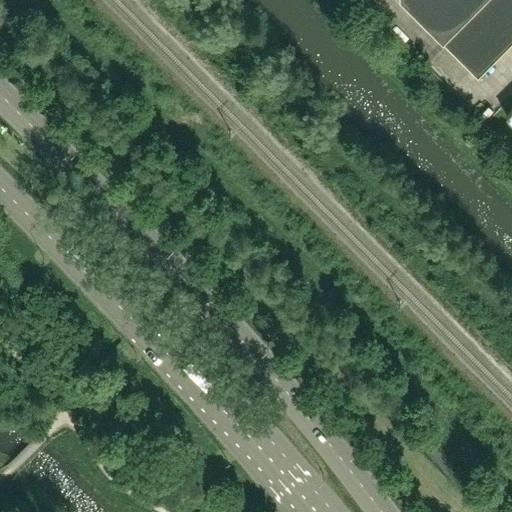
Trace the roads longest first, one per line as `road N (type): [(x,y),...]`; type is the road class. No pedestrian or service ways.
road 1 (primary): [(381,511),(273,377),(0,96)]
road 2 (primary): [(0,187),(313,511)]
